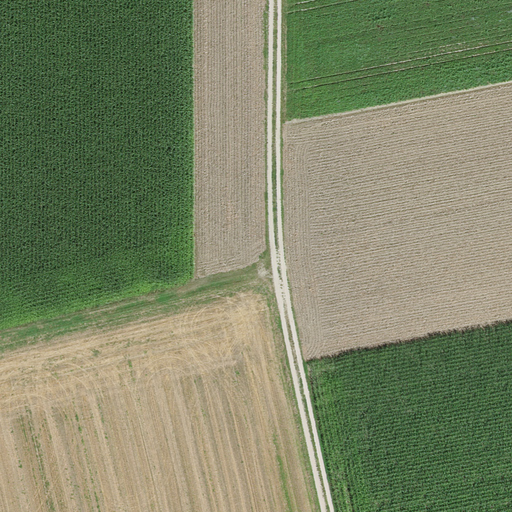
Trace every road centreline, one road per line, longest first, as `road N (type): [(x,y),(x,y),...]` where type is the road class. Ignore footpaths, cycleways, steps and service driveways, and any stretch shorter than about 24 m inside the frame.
road 1 (track): [(322,511),(271,278),(270,0)]
road 2 (track): [(271,278),(0,342)]
